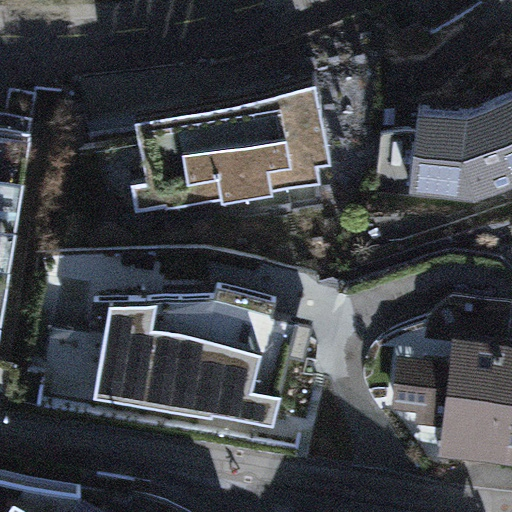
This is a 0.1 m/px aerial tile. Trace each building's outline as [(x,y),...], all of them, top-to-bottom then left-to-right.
[(511,81),(432,112),(470,213),(511,197),(511,81)] [(340,92),(207,113),(220,195),(353,174),(340,92)] [(0,341),(18,345),(51,108),(0,100),(0,341)] [(385,179),(415,179),(415,129),(386,129),(385,179)] [(303,281),(201,258),(176,372),(277,395),(303,281)] [(448,447),(511,455),(511,314),(467,309),(448,447)] [(450,356),(399,354),(396,421),(448,423),(450,356)] [(138,511),(128,467),(46,485),(51,511),(194,511),(194,510),(183,511),(138,511)]
